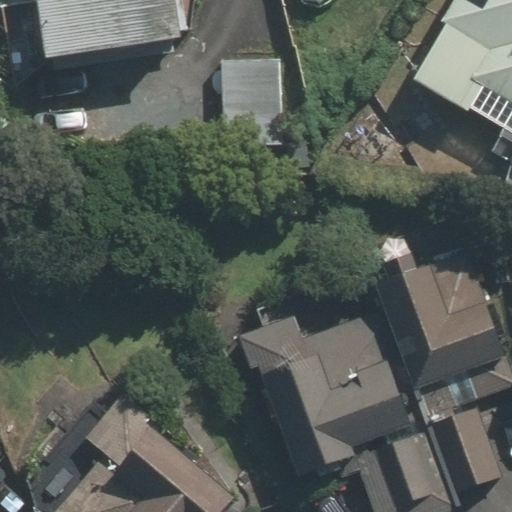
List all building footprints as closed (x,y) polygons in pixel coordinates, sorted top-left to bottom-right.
[(41,0),(47,45),(187,43),(181,0),(41,0)] [(511,0),(441,0),(396,86),(474,127),(488,100),(511,112),(511,138),(511,139),(511,0)] [(305,55),(213,53),(212,151),(304,153),(305,55)] [(295,313),(237,334),(255,381),(273,375),(312,481),(361,463),(378,511),(459,511),(431,436),(433,435),(457,501),(506,483),(476,400),(511,387),(511,376),(471,264),(426,280),(416,251),(399,258),(431,346),(386,362),(368,313),(303,336),(295,313)] [(240,511),(252,497),(114,386),(72,437),(94,455),(50,509),(28,491),(10,511),(200,511),(202,510),(203,511),(240,511)]
